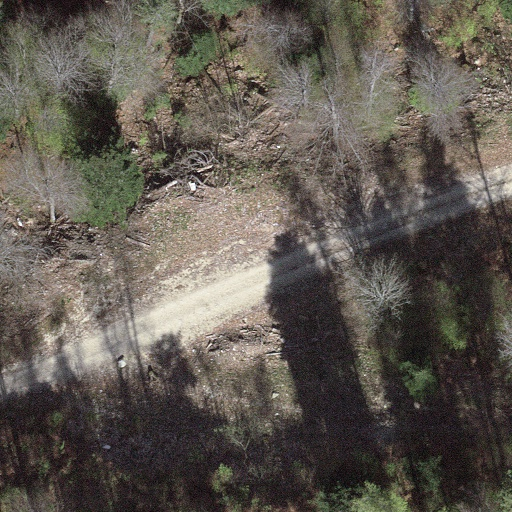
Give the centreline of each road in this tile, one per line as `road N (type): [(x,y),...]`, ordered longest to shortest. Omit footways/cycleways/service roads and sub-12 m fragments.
road 1 (track): [(511,177),(0,386)]
road 2 (track): [(83,352),(258,405),(511,417)]
